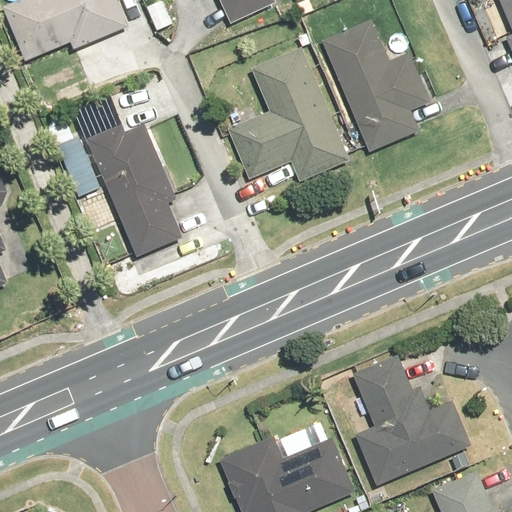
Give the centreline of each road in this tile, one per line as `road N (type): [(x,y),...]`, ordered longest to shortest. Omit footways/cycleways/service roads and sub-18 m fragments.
road 1 (secondary): [(103,379),(511,212)]
road 2 (residential): [(157,511),(103,379)]
